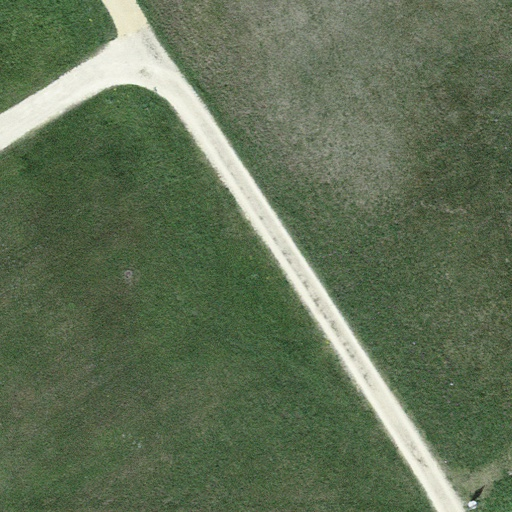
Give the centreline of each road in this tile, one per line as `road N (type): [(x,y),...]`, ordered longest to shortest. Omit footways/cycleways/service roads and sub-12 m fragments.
road 1 (track): [(447,511),(145,43)]
road 2 (track): [(145,43),(0,138)]
